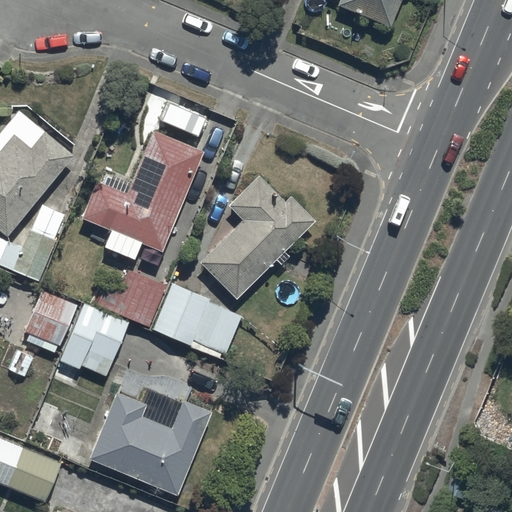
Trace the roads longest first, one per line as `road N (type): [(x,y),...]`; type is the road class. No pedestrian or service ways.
road 1 (trunk): [(286,511),(435,149)]
road 2 (residential): [(435,149),(88,0)]
road 3 (trunk): [(511,165),(369,511)]
road 4 (trunk): [(435,149),(508,0)]
